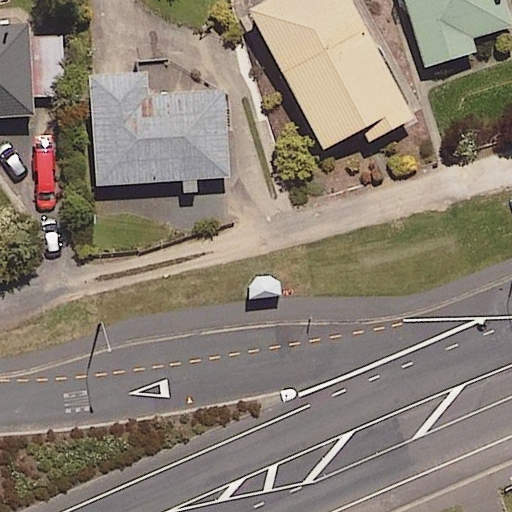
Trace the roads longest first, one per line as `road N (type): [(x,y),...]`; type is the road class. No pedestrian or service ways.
road 1 (secondary): [(0,403),(129,396),(383,360),(511,377)]
road 2 (secondary): [(167,511),(317,464),(511,380)]
